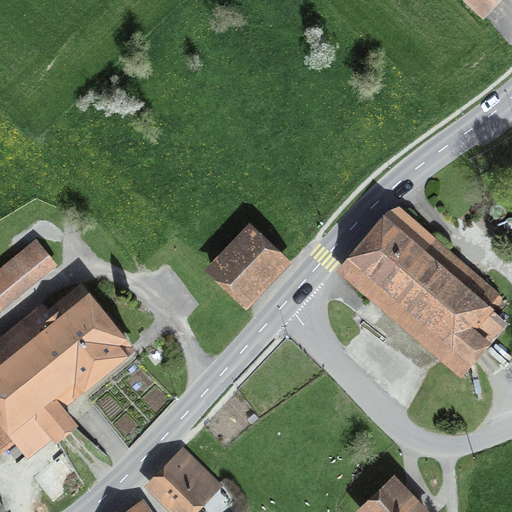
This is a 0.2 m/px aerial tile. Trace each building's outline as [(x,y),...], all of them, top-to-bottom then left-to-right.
[(465,0),(474,8),(481,0),(465,0)] [(493,308),(428,252),(436,244),(402,215),(353,271),(377,292),(380,289),(450,349),(441,359),(460,375),(505,323),(490,311),(493,308)] [(281,264),(248,233),(213,271),(245,302),(281,264)] [(18,256),(20,260),(0,276),(0,304),(50,263),(34,243),(18,256)] [(44,306),(0,341),(0,420),(3,425),(11,434),(36,414),(56,438),(71,425),(51,401),(74,383),(76,385),(122,348),(82,297),(54,319),(44,306)] [(0,449),(15,438),(11,434),(3,425),(0,427),(0,449)] [(185,457),(156,486),(182,511),(183,511),(212,483),(185,457)] [(366,511),(415,511),(393,488),(366,511)]
